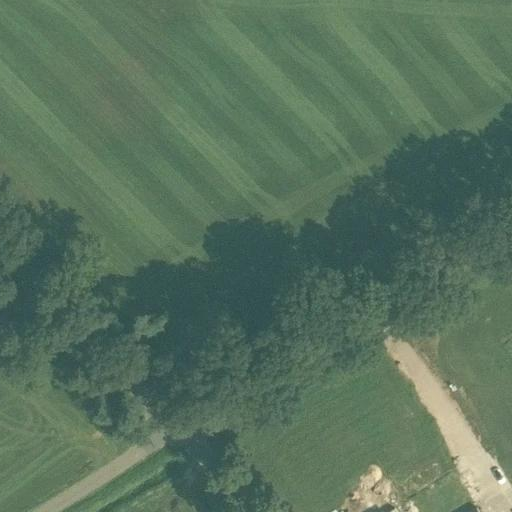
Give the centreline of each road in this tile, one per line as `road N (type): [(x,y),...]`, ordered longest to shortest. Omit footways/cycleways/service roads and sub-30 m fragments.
road 1 (unclassified): [(179,426),(511,213)]
road 2 (unclassified): [(179,426),(0,245)]
road 3 (unclassified): [(39,511),(179,426)]
